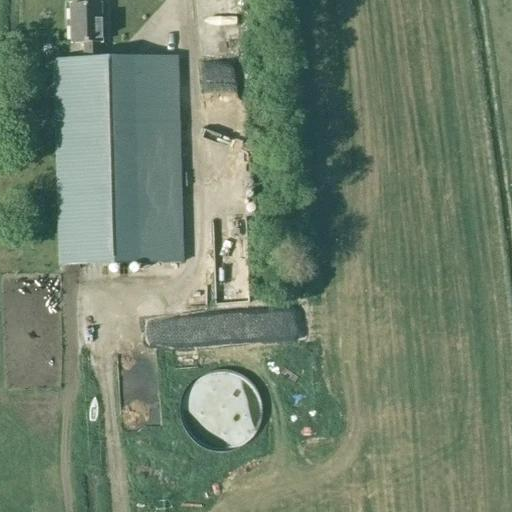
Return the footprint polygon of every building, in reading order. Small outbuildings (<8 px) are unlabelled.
[(184,264),(178,57),(102,59),(101,5),(70,6),(71,46),(83,46),(84,59),(53,60),(59,267),(184,264)] [(231,17),(216,17),(217,36),(231,35),(231,17)] [(212,128),(225,129),(227,59),(214,58),(212,128)] [(216,151),(217,172),(238,170),(236,149),(216,151)] [(207,273),(208,298),(241,297),(241,272),(207,273)] [(0,278),(0,288),(15,289),(15,279),(0,278)] [(175,316),(177,347),(242,343),(242,341),(294,338),(292,309),(237,312),(175,316)]
